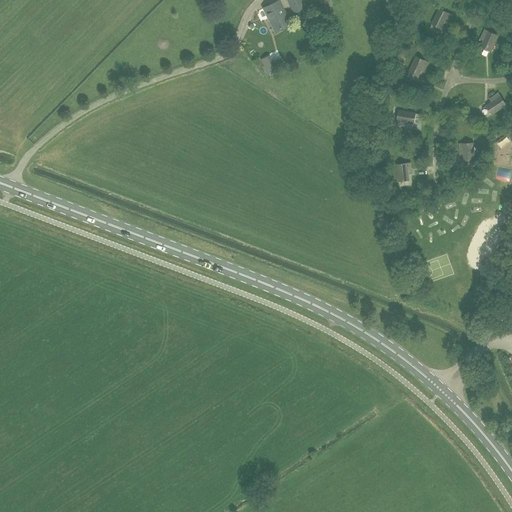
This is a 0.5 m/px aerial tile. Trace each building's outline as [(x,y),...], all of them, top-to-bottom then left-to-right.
[(286,0),(293,13),(305,8),(301,0),(286,0)] [(263,8),(274,32),(290,24),(279,1),(263,8)] [(447,24),(452,15),(439,9),(431,24),(441,29),(444,22),(447,24)] [(490,51),(497,36),(484,30),(480,39),(483,40),(480,46),(490,51)] [(424,71),(428,62),(416,56),(409,72),(418,76),(421,70),(424,71)] [(492,114),(506,105),(498,93),(490,99),(492,101),(486,105),(492,114)] [(413,124),(415,113),(398,110),(396,124),(406,126),(406,123),(413,124)] [(463,160),(474,160),(473,143),(459,144),(460,154),(463,153),(463,160)] [(408,173),(411,173),(410,163),(396,164),(398,181),(409,180),(408,173)] [(511,183),(511,174),(502,174),(501,183),(511,183)]
